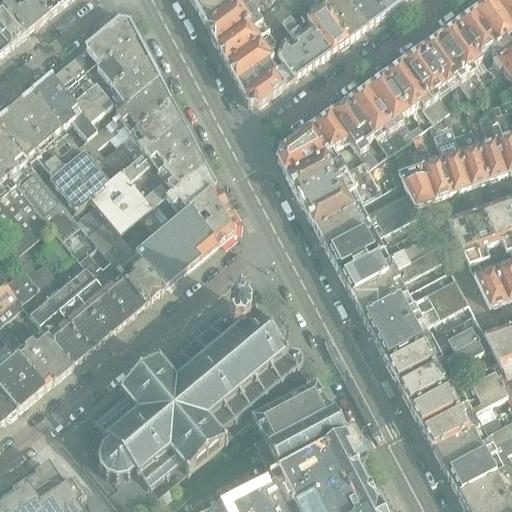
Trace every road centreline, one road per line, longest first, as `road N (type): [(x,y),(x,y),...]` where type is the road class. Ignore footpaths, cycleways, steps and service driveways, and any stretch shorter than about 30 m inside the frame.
road 1 (residential): [(278,240),(0,470)]
road 2 (tertiary): [(278,240),(423,511)]
road 3 (residential): [(452,0),(234,157)]
road 4 (tertiary): [(150,0),(234,157)]
road 5 (residential): [(0,94),(113,0)]
